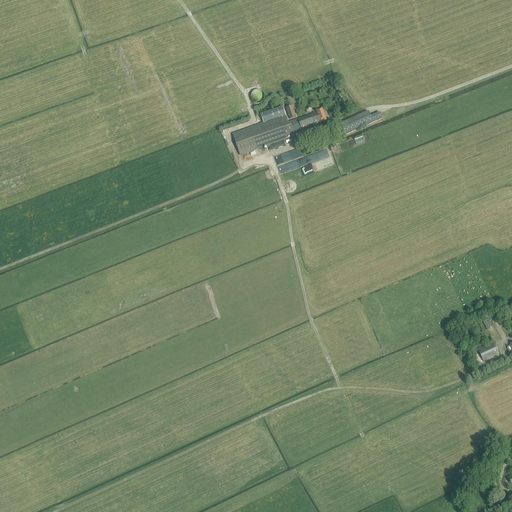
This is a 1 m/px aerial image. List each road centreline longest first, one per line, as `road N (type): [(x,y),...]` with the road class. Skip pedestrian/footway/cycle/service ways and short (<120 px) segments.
road 1 (track): [(53,511),(329,389),(428,392),(500,364),(502,354)]
road 2 (track): [(268,156),(286,201),(306,303),(363,439)]
road 3 (track): [(0,269),(268,156)]
road 4 (track): [(179,0),(244,88),(256,122),(227,133),(244,168)]
